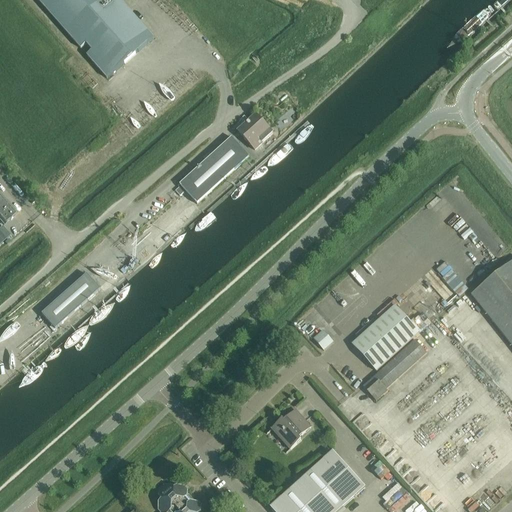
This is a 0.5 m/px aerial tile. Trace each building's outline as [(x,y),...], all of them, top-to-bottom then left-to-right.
[(37,0),(81,50),(87,45),(93,52),(87,56),(108,80),(154,39),(119,0),(37,0)] [(255,151),(273,135),(256,116),(238,133),(255,151)] [(197,205),(249,158),(232,139),(180,186),(197,205)] [(180,197),(184,193),(180,188),(176,192),(180,197)] [(18,214),(0,193),(0,221),(4,226),(18,214)] [(14,232),(8,226),(0,233),(0,242),(1,243),(14,232)] [(511,347),(511,263),(471,296),(511,347)] [(100,291),(91,280),(87,276),(42,315),(52,327),(50,328),(54,332),(56,330),(100,291)] [(353,346),(377,372),(419,334),(415,330),(419,327),(413,320),(409,324),(395,308),(353,346)] [(333,344),(323,332),(314,341),(324,352),(333,344)] [(383,394),(427,354),(415,342),(364,388),(376,402),(384,395),(383,394)] [(311,429),(295,411),(284,422),(282,421),(272,430),(291,451),(301,442),(299,439),(311,429)] [(333,453),(333,454),(271,509),(272,511),(339,511),(365,489),(333,453)] [(191,502),(187,498),(188,491),(185,487),(177,487),(174,489),(171,486),(164,486),(159,490),(159,497),(162,500),(158,503),(158,511),(159,511),(201,511),(202,506),(198,503),(191,502)]
